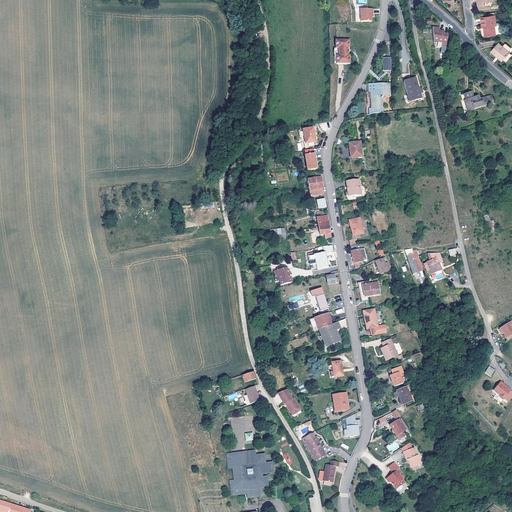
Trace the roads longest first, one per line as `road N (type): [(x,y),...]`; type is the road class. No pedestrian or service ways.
road 1 (unclassified): [(320,511),(305,458),(253,363),(224,198),(225,167),(252,132),(267,71),(257,0)]
road 2 (residential): [(385,0),(378,41),(326,147),(367,420),(347,476),(345,511)]
road 3 (residential): [(411,0),(469,287),(511,366)]
